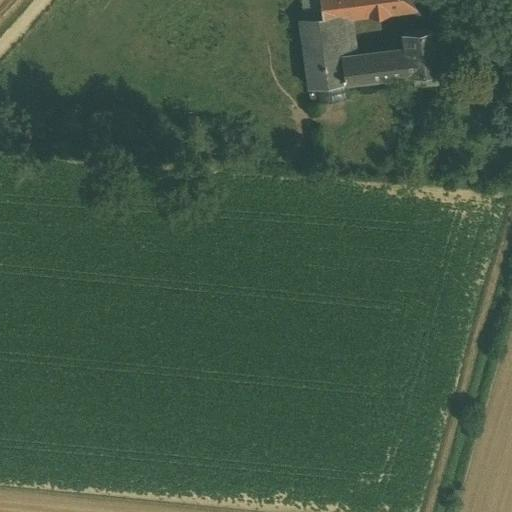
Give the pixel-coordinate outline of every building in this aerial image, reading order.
[(320,0),(323,15),(337,13),(412,2),(409,0),(320,0)] [(323,15),(301,18),(309,86),(346,82),(343,55),(339,23),(337,13),(323,15)] [(356,21),(339,23),(343,55),(360,53),(356,21)] [(436,26),(402,31),(405,47),(408,73),(442,69),(436,26)] [(360,53),(343,55),(346,82),(408,73),(405,47),(360,53)]
